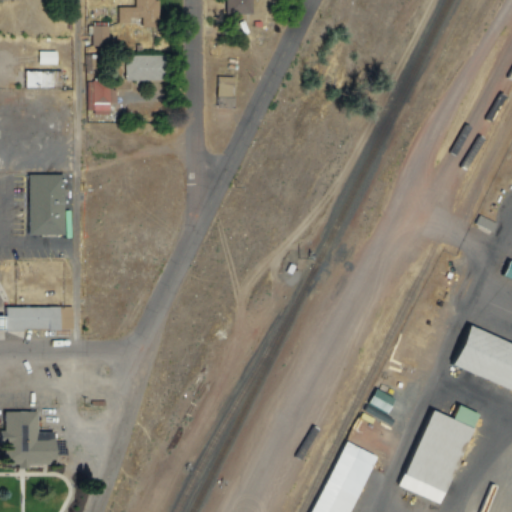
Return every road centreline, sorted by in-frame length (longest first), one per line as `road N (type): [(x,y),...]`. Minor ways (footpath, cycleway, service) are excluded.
road 1 (residential): [(319,0),(205,219),(97,511)]
road 2 (residential): [(197,0),(198,169)]
road 3 (residential): [(0,352),(153,354)]
